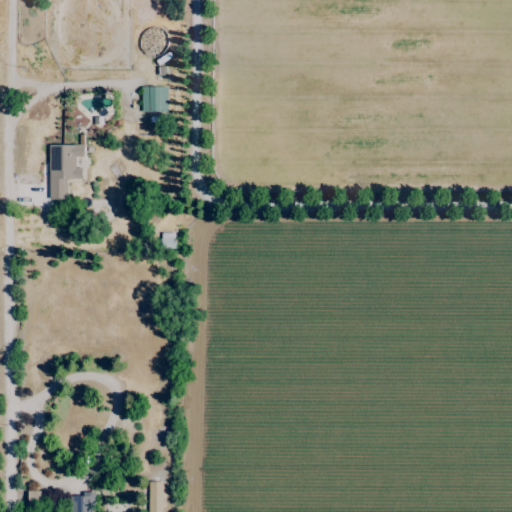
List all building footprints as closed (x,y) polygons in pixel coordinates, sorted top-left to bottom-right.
[(141,112),(166,112),(167,87),(141,87),(141,112)] [(49,145),(48,201),(66,201),(66,179),(80,179),(81,168),(74,168),(74,157),(82,157),(82,145),(49,145)] [(146,511),(160,511),(161,482),(148,481),(146,511)] [(27,491),(26,502),(38,503),(39,492),(27,491)] [(92,511),(93,492),(81,492),(81,496),(67,496),(66,511),(92,511)]
